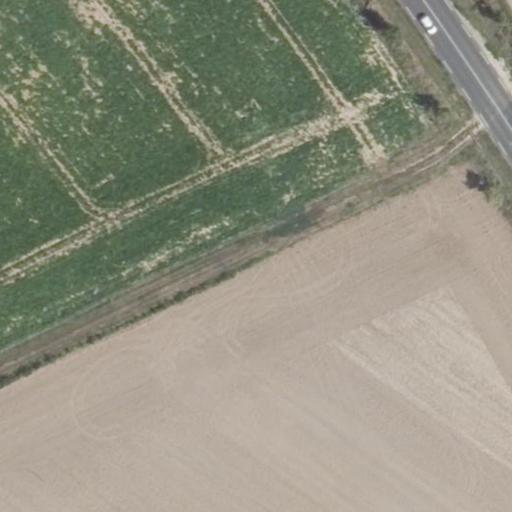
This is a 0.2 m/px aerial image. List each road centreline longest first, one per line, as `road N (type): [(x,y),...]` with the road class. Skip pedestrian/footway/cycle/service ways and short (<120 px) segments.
road 1 (track): [(0,374),(449,157)]
road 2 (primary): [(416,0),(511,135)]
